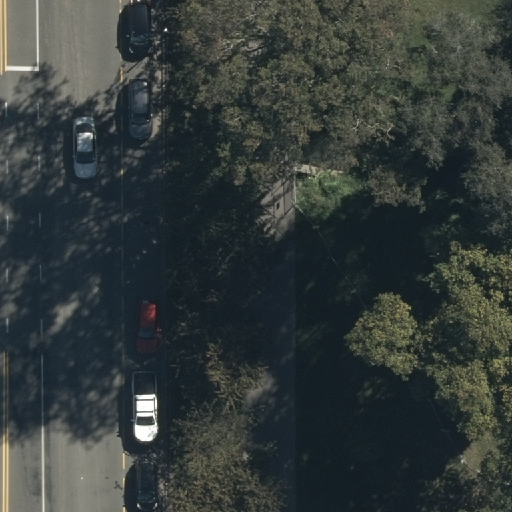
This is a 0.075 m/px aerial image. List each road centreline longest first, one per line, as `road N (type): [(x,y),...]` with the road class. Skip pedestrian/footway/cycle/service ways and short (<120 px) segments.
road 1 (primary): [(41,176),(43,511)]
road 2 (primary): [(41,176),(38,0)]
road 3 (primary): [(0,291),(41,176)]
